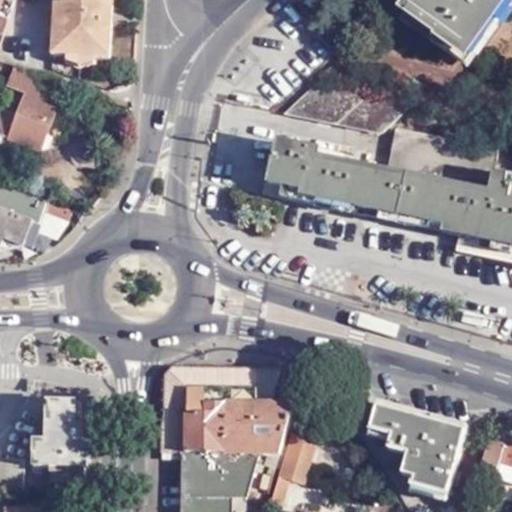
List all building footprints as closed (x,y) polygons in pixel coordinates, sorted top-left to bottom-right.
[(0,0),(0,20),(7,22),(14,0),(0,0)] [(67,61),(94,63),(110,63),(114,0),(56,0),(52,60),(67,61)] [(411,0),(403,12),(445,42),(444,43),(467,60),(504,5),(508,0),(411,0)] [(94,71),(94,63),(67,61),(66,69),(80,74),(94,71)] [(39,134),(48,137),(58,108),(46,103),(52,88),(23,76),(17,93),(25,96),(8,141),(33,152),(39,134)] [(322,121),(357,92),(309,81),(275,109),(322,121)] [(376,96),(357,92),(322,121),(342,125),(376,96)] [(342,125),(362,130),(394,101),(376,96),(342,125)] [(412,105),(394,101),(362,130),(381,135),(412,105)] [(490,176),(494,154),(395,132),(391,154),(490,176)] [(41,154),(48,137),(39,134),(33,152),(41,154)] [(511,181),(490,176),(391,154),(387,175),(412,181),(410,185),(311,164),(314,152),(278,145),(269,185),(303,192),(302,197),(492,237),(491,244),(511,248),(511,204),(508,204),(511,186),(511,181)] [(27,182),(21,195),(27,197),(47,204),(52,191),(27,182)] [(31,231),(35,223),(19,217),(27,197),(21,195),(0,187),(0,252),(1,253),(5,242),(24,248),(31,231)] [(47,204),(27,197),(19,217),(35,223),(39,223),(42,214),(64,222),(68,211),(47,204)] [(35,223),(31,231),(51,239),(64,222),(42,214),(39,223),(35,223)] [(168,375),(168,383),(275,384),(277,370),(176,368),(168,375)] [(166,452),(187,452),(187,389),(274,390),(275,384),(168,383),(168,412),(167,422),(165,427),(166,452)] [(279,398),(292,401),(296,388),(283,385),(279,398)] [(187,389),(187,452),(262,454),(281,454),(294,406),(274,406),(274,390),(187,389)] [(51,470),(50,481),(89,482),(89,429),(76,428),(76,403),(47,402),(46,415),(42,415),(41,431),(47,431),(47,442),(33,441),(32,474),(39,474),(39,467),(46,468),(46,470),(51,470)] [(465,434),(376,409),(369,434),(372,435),(379,449),(413,459),(406,486),(411,488),(411,490),(448,499),(465,434)] [(306,486),(319,441),(293,434),(272,504),(284,507),(292,483),(306,486)] [(511,451),(484,443),(475,479),(491,484),(491,481),(496,466),(511,470),(511,451)] [(255,474),(262,454),(187,452),(186,474),(255,474)] [(0,459),(0,492),(22,493),(23,459),(1,458),(0,459)] [(511,487),(511,470),(496,466),(491,481),(511,487)] [(255,474),(186,474),(185,511),(236,511),(237,495),(249,495),(255,474)]
